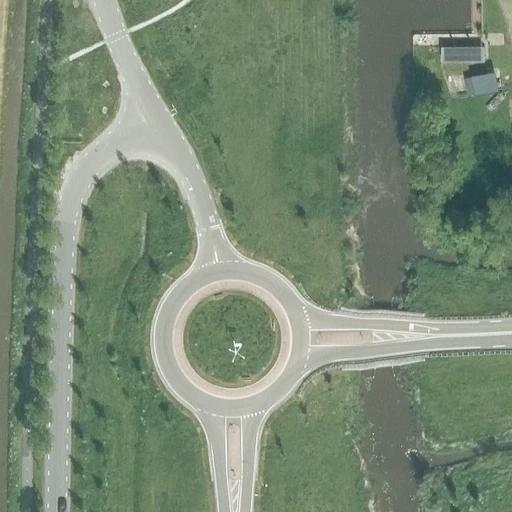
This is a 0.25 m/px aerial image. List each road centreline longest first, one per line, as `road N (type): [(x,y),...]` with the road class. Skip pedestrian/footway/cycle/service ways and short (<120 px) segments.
road 1 (secondary): [(55,511),(67,203),(97,157),(161,124)]
road 2 (trunk): [(219,273),(187,288),(163,335),(169,370),(208,406)]
road 3 (secondary): [(219,273),(204,211),(161,124)]
road 4 (trunk): [(433,338),(308,322),(294,311)]
road 5 (trunk): [(296,366),(309,357),(433,338)]
road 6 (tertiary): [(161,124),(103,0)]
